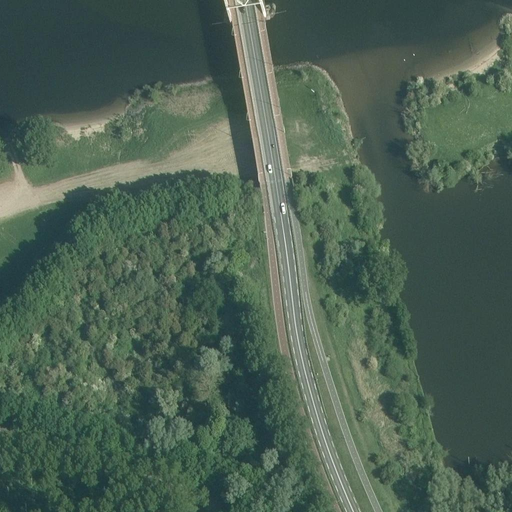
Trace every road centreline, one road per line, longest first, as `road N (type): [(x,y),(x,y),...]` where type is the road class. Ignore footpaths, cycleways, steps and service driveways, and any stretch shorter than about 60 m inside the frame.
road 1 (secondary): [(354,511),(327,448),(295,326),(244,0)]
road 2 (track): [(216,511),(207,498),(0,431)]
